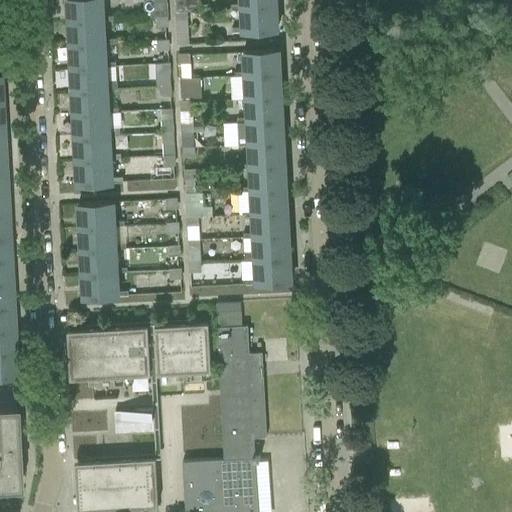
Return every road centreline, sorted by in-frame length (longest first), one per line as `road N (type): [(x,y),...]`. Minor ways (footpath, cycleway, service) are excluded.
road 1 (residential): [(39,511),(52,459),(27,0)]
road 2 (residential): [(297,0),(332,511)]
